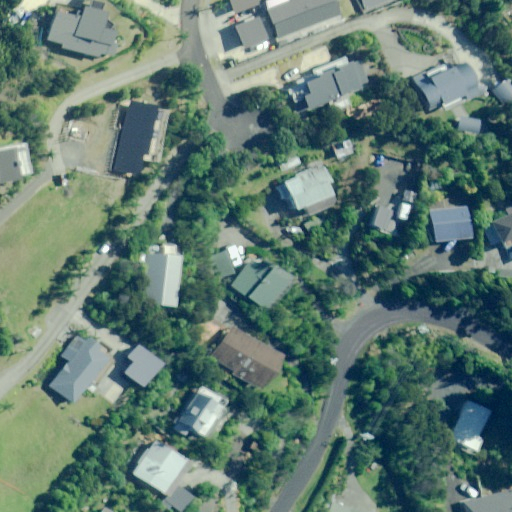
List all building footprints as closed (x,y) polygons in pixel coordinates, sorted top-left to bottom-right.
[(100,0),(82,0),(78,19),(49,13),(43,42),(57,45),(56,48),(107,59),(110,43),(106,42),(108,32),(94,30),(100,0)] [(254,4),(251,0),(223,0),(229,15),(254,4)] [(335,17),(329,0),(262,0),(261,1),(274,39),(335,17)] [(389,0),(359,0),(364,10),(389,0)] [(115,11),(104,6),(100,15),(111,20),(115,11)] [(263,40),(255,19),(230,28),(238,49),(263,40)] [(366,86),(357,61),(312,76),(313,78),(286,88),(295,112),(327,100),(331,111),(346,106),(342,95),(366,86)] [(447,68),(444,62),(407,80),(420,108),(435,101),(440,111),(473,95),(458,63),(447,68)] [(511,98),(511,90),(505,80),(489,91),(500,107),(511,98)] [(475,121),(455,120),(454,133),(474,135),(475,121)] [(349,153),(345,140),(330,145),(334,158),(349,153)] [(0,182),(25,178),(19,146),(0,150),(0,182)] [(298,163),(295,155),(276,163),(279,171),(298,163)] [(327,182),(319,164),(292,175),(293,178),(277,185),(291,221),(331,205),(323,183),(327,182)] [(437,177),(427,178),(427,190),(438,189),(437,177)] [(407,205),(399,203),(395,217),(402,220),(407,205)] [(389,212),(376,207),(368,225),(382,231),(389,212)] [(465,240),(464,208),(426,210),(427,242),(465,240)] [(511,211),(480,226),(490,248),(511,237),(511,211)] [(239,263),(231,246),(207,257),(216,279),(231,273),(229,268),(239,263)] [(174,258),(143,254),(137,303),(168,307),(174,258)] [(258,312),(284,278),(252,254),(226,288),(258,312)] [(89,312),(80,306),(71,321),(80,326),(89,312)] [(276,360),(229,324),(206,354),(253,390),(276,360)] [(110,364),(82,341),(45,387),(68,405),(86,381),(92,386),(110,364)] [(219,402),(195,387),(169,429),(179,435),(183,429),(197,437),(219,402)] [(486,410),(463,401),(447,440),(475,451),(480,439),(475,437),(486,410)] [(189,465),(149,438),(134,460),(139,463),(131,475),(165,499),(189,465)] [(511,511),(511,490),(461,501),(462,511),(511,511)] [(352,511),(330,502),(325,511),(364,511),(366,509),(355,504),(352,511)]
